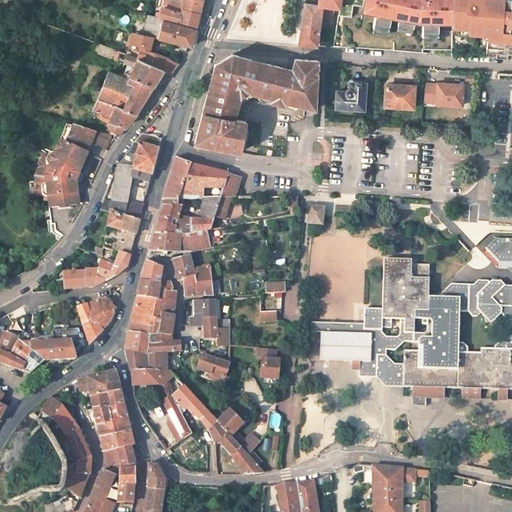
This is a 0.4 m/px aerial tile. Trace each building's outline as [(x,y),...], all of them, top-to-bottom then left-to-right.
[(180,0),(163,0),(162,6),(181,11),(181,9),(183,1),(180,0)] [(183,0),(183,1),(181,9),(199,13),(201,6),(202,0),(183,0)] [(442,18),(451,18),(451,0),(339,0),(338,8),(337,15),(350,17),(352,5),(362,7),(371,8),(370,11),(370,13),(374,14),(371,27),(387,30),(390,17),(398,19),(414,22),(417,22),(421,22),(421,36),(437,36),(437,23),(442,23),(442,18)] [(501,2),(465,0),(451,0),(451,18),(451,26),(462,27),(469,28),(469,33),(480,33),(480,30),(491,31),(490,40),(487,39),(486,52),(497,53),(496,58),(511,58),(511,2),(509,3),(509,5),(501,5),(501,2)] [(315,45),(319,17),(333,19),(335,10),(321,8),(321,5),(317,5),(304,3),(303,9),(299,32),(297,44),(315,45)] [(180,22),(195,27),(197,19),(199,13),(181,9),(181,11),(162,6),(160,6),(157,17),(180,22)] [(195,28),(179,24),(180,22),(157,17),(147,14),(142,33),(151,35),(157,37),(171,40),(190,46),(192,37),(195,28)] [(414,22),(398,19),(396,25),(412,28),(414,22)] [(480,30),(480,33),(483,33),(483,39),(487,39),(490,40),(491,31),(480,30)] [(139,44),(142,33),(134,31),(130,33),(129,38),(131,42),(139,44)] [(142,33),(139,44),(142,45),(140,49),(148,51),(151,35),(142,33)] [(156,42),(169,46),(171,40),(157,37),(156,42)] [(131,42),(129,38),(125,53),(135,56),(139,44),(131,42)] [(127,64),(133,67),(129,76),(152,86),(163,69),(135,56),(125,53),(122,51),(100,43),(99,48),(97,51),(97,52),(127,64)] [(142,45),(139,44),(135,56),(163,69),(170,72),(177,63),(168,58),(154,52),(148,51),(140,49),(142,45)] [(260,62),(232,54),(228,56),(231,59),(219,66),(217,62),(214,64),(206,97),(200,122),(203,123),(200,134),(197,133),(196,137),(195,142),(215,146),(216,142),(222,143),(221,147),(238,150),(239,145),(243,129),(245,121),(230,118),(233,104),(237,105),(239,98),(265,103),(269,102),(267,101),(268,98),(287,103),(314,110),(317,61),(294,59),(292,70),(260,62)] [(231,59),(228,56),(217,62),(219,66),(231,59)] [(129,76),(133,67),(127,64),(123,73),(129,76)] [(122,106),(133,81),(122,76),(108,70),(99,94),(97,97),(122,106)] [(122,128),(135,113),(152,86),(129,76),(123,73),(122,76),(133,81),(122,106),(97,97),(93,109),(100,112),(109,116),(107,121),(109,122),(109,134),(112,135),(118,137),(122,128)] [(363,109),(365,83),(349,83),(348,92),(336,91),(335,108),(363,109)] [(461,105),(462,84),(436,83),(435,103),(461,105)] [(412,108),(414,86),(404,85),(404,88),(385,86),(383,106),(412,108)] [(267,101),(286,106),(287,103),(268,98),(267,101)] [(100,112),(98,117),(107,121),(109,116),(100,112)] [(105,150),(92,144),(96,133),(79,128),(64,124),(52,155),(51,154),(49,158),(45,157),(43,156),(35,177),(37,197),(42,196),(46,195),(47,201),(50,220),(53,220),(55,230),(62,235),(73,219),(81,206),(79,206),(76,181),(87,152),(82,150),(84,145),(90,147),(88,153),(102,159),(105,150)] [(244,146),(247,130),(243,129),(239,145),(244,146)] [(96,133),(92,144),(105,150),(112,135),(109,134),(109,135),(96,133)] [(128,201),(134,175),(150,181),(161,140),(141,134),(115,169),(100,209),(110,212),(124,216),(128,201)] [(82,150),(87,152),(88,153),(90,147),(84,145),(82,150)] [(227,173),(190,164),(176,158),(161,199),(164,199),(182,199),(201,198),(220,198),(230,198),(233,198),(240,177),(227,174),(227,173)] [(178,216),(180,205),(162,205),(158,219),(154,233),(186,234),(206,230),(210,230),(220,198),(201,198),(201,214),(201,220),(198,220),(192,220),(178,216)] [(220,228),(230,198),(220,198),(210,230),(211,229),(220,228)] [(139,219),(143,205),(128,201),(124,216),(139,219)] [(323,207),(309,206),(309,212),(307,224),(322,225),(323,207)] [(110,212),(107,227),(125,231),(135,234),(139,219),(124,216),(110,212)] [(189,252),(210,247),(209,245),(208,240),(206,230),(186,234),(154,233),(152,240),(148,251),(189,252)] [(122,243),(132,245),(133,240),(135,234),(125,231),(122,243)] [(511,245),(508,240),(490,238),(484,246),(481,249),(497,262),(511,262),(511,270),(511,271),(511,282),(511,283),(511,286),(511,290),(507,291),(502,286),(498,281),(489,281),(487,283),(485,281),(475,281),(470,285),(466,285),(463,285),(452,297),(445,290),(437,298),(428,298),(429,265),(410,264),(411,259),(382,259),(382,309),(363,308),(363,324),(320,322),(319,332),(319,360),(351,361),(351,369),(359,369),(359,367),(376,368),(377,354),(386,354),(386,349),(395,349),(403,342),(413,342),(418,342),(417,351),(403,350),(402,365),(402,387),(410,387),(410,397),(420,397),(420,388),(433,388),(433,398),(442,398),(443,388),(460,389),(460,399),(478,399),(479,389),(497,390),(497,399),(506,399),(506,390),(511,389),(511,245)] [(122,243),(118,242),(116,251),(129,255),(132,245),(122,243)] [(102,247),(93,244),(91,252),(100,255),(102,247)] [(100,255),(97,269),(95,286),(110,279),(116,275),(121,270),(126,266),(129,255),(116,251),(102,247),(100,255)] [(185,296),(212,294),(210,267),(192,270),(189,256),(172,260),(173,263),(177,280),(183,280),(185,296)] [(140,281),(159,283),(160,281),(166,282),(165,274),(160,273),(161,268),(157,266),(145,262),(142,271),(140,281)] [(84,272),(62,273),(63,289),(95,286),(97,269),(84,270),(84,272)] [(159,283),(140,281),(138,290),(136,298),(164,301),(165,290),(172,291),(172,283),(166,282),(160,281),(159,283)] [(284,293),(284,283),(265,284),(265,294),(284,293)] [(463,285),(450,285),(445,290),(452,297),(463,285)] [(173,314),(176,291),(172,291),(165,290),(164,301),(162,312),(173,314)] [(115,308),(105,298),(85,305),(84,303),(75,306),(88,343),(99,332),(110,321),(115,308)] [(133,312),(129,332),(149,335),(157,334),(162,312),(164,301),(136,298),(133,312)] [(216,317),(214,300),(193,301),(194,317),(189,317),(190,324),(203,324),(202,320),(216,319),(216,317)] [(260,322),(275,320),(275,311),(260,312),(260,322)] [(162,312),(157,334),(171,336),(174,314),(173,314),(162,312)] [(229,328),(229,320),(220,320),(220,317),(216,317),(216,319),(217,328),(229,328)] [(216,319),(202,320),(203,324),(203,330),(217,328),(216,319)] [(320,322),(310,322),(310,332),(319,332),(320,322)] [(217,328),(203,330),(203,331),(201,332),(200,338),(216,337),(217,346),(229,345),(229,328),(217,328)] [(43,342),(21,344),(17,339),(5,335),(0,329),(0,362),(30,374),(44,361),(43,342)] [(78,330),(53,332),(54,342),(55,360),(75,359),(72,349),(83,345),(78,330)] [(125,350),(145,353),(147,345),(149,335),(129,332),(127,340),(125,350)] [(147,345),(173,342),(171,336),(157,334),(149,335),(147,345)] [(55,360),(54,342),(43,342),(44,361),(55,360)] [(147,345),(145,353),(145,355),(165,353),(179,351),(179,342),(173,342),(147,345)] [(274,359),(275,349),(259,348),(257,358),(261,358),(274,359)] [(131,371),(166,370),(165,358),(165,353),(145,355),(145,353),(125,350),(127,360),(129,371),(131,371)] [(402,365),(393,364),(386,354),(377,354),(376,368),(359,367),(359,369),(358,376),(375,377),(384,386),(402,387),(402,365)] [(209,371),(221,375),(225,374),(225,373),(229,363),(206,355),(204,361),(200,360),(198,368),(209,371)] [(278,378),(279,360),(274,359),(261,358),(260,371),(260,376),(278,378)] [(132,385),(157,384),(158,393),(182,439),(191,433),(181,414),(170,395),(182,385),(169,370),(166,370),(131,371),(132,385)] [(209,371),(208,375),(226,380),(228,374),(225,373),(225,374),(221,375),(209,371)] [(115,372),(103,374),(107,393),(120,390),(115,372)] [(93,377),(87,378),(89,389),(91,397),(107,393),(103,374),(93,377)] [(87,378),(80,379),(78,384),(79,388),(83,391),(89,389),(87,378)] [(188,407),(198,417),(207,430),(218,422),(216,420),(182,385),(170,395),(181,414),(188,407)] [(433,388),(420,388),(420,397),(410,397),(409,407),(423,407),(424,398),(433,398),(433,388)] [(121,396),(120,390),(107,393),(110,406),(123,404),(121,396)] [(108,406),(110,406),(107,393),(91,397),(93,403),(94,408),(108,406)] [(55,401),(49,398),(38,418),(49,429),(52,423),(61,405),(55,401)] [(125,410),(123,404),(110,406),(108,406),(111,420),(126,416),(125,410)] [(52,423),(55,426),(51,431),(56,435),(61,430),(63,433),(64,432),(78,427),(68,415),(62,406),(61,405),(52,423)] [(96,417),(98,426),(112,422),(111,420),(108,406),(94,408),(96,417)] [(229,435),(246,418),(240,411),(235,416),(228,408),(216,420),(218,422),(229,435)] [(128,422),(126,416),(111,420),(112,422),(98,426),(99,431),(101,437),(130,431),(128,422)] [(214,444),(218,441),(229,453),(242,475),(246,474),(264,472),(258,466),(252,460),(257,456),(252,450),(247,455),(238,445),(229,435),(218,422),(207,430),(214,444)] [(64,432),(75,456),(89,453),(83,439),(78,427),(64,432)] [(132,437),(130,431),(101,437),(103,446),(104,451),(130,446),(134,445),(132,437)] [(176,443),(170,431),(163,436),(164,438),(170,448),(176,443)] [(250,434),(238,445),(247,455),(252,450),(258,443),(250,434)] [(277,451),(279,435),(273,434),(271,450),(277,451)] [(164,438),(159,439),(166,450),(170,448),(164,438)] [(137,451),(136,445),(134,445),(130,446),(135,464),(140,462),(137,451)] [(135,464),(130,446),(104,451),(108,466),(121,464),(121,467),(135,464)] [(76,492),(75,496),(80,497),(89,475),(90,475),(90,466),(91,456),(89,453),(75,456),(65,458),(66,467),(64,484),(65,489),(76,492)] [(258,466),(262,462),(257,456),(252,460),(258,466)] [(148,463),(148,478),(164,477),(159,468),(157,465),(148,463)] [(352,468),(354,474),(363,471),(363,466),(357,465),(352,468)] [(404,468),(372,465),(372,485),(373,511),(401,511),(402,487),(415,488),(416,470),(404,468)] [(135,499),(135,484),(135,469),(120,469),(120,473),(119,498),(122,504),(133,504),(135,499)] [(92,495),(85,511),(99,511),(104,500),(115,474),(103,470),(92,495)] [(322,479),(322,485),(332,483),(330,474),(328,476),(322,479)] [(163,490),(165,478),(164,477),(148,478),(148,484),(147,489),(163,490)] [(322,479),(313,481),(314,487),(322,485),(322,479)] [(280,511),(318,511),(314,487),(313,481),(313,480),(297,483),(276,485),(280,511)] [(186,486),(177,486),(177,493),(186,494),(186,490),(186,486)] [(160,511),(161,509),(164,509),(165,501),(162,501),(163,490),(147,489),(144,511),(160,511)] [(51,505),(45,505),(44,511),(67,511),(74,510),(78,500),(73,498),(74,497),(69,496),(52,501),(51,505)] [(111,511),(115,504),(104,500),(99,511),(111,511)] [(420,500),(419,511),(430,511),(430,501),(420,500)]
